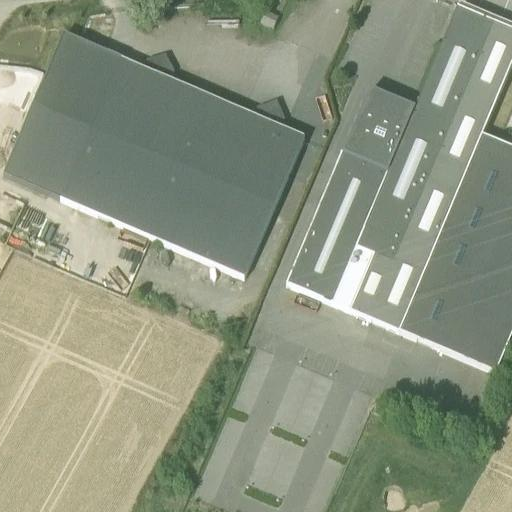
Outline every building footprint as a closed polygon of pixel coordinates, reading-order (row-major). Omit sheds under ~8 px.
[(286,289),(399,336),(496,376),(511,337),(511,152),(481,140),(511,67),(511,35),(457,12),(415,112),(370,93),(286,289)] [(278,22),(265,16),(260,26),(273,32),(278,22)] [(58,204),(119,62),(64,39),(3,180),(58,204)] [(58,204),(151,243),(212,102),(170,84),(174,75),(165,59),(147,63),(143,72),(119,62),(58,204)] [(244,283),(305,142),(280,131),(284,122),(275,106),(258,111),(254,120),(212,102),(151,243),(244,283)] [(14,236),(50,250),(61,222),(25,207),(14,236)]
